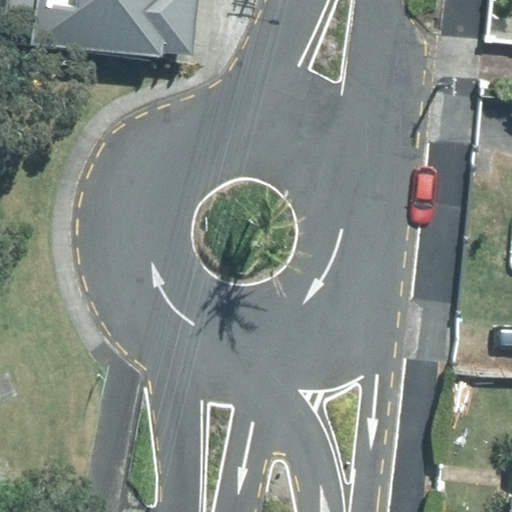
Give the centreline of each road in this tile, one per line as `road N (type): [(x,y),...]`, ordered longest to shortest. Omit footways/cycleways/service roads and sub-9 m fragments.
road 1 (tertiary): [(269,356),(217,357),(177,340),(135,295),(121,249),(126,202),(149,160),(187,130),(233,117)]
road 2 (residential): [(365,238),(371,418),(357,511)]
road 3 (tertiary): [(366,0),(362,212)]
road 4 (tertiary): [(233,117),(305,133),(342,167),(362,212)]
road 5 (residential): [(327,511),(324,485),(269,356)]
road 6 (tertiary): [(365,238),(345,305),(312,338),(269,356)]
road 7 (tertiary): [(233,117),(305,0)]
